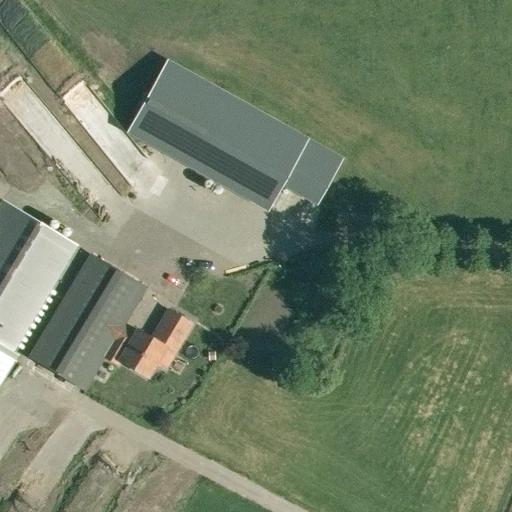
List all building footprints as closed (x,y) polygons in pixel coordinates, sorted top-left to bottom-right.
[(321,194),(340,159),(166,62),(150,92),(128,131),(267,209),(286,174),(315,191),(321,194)] [(141,72),(116,110),(127,117),(153,80),(141,72)] [(0,345),(11,352),(75,245),(2,202),(0,204),(0,345)] [(83,389),(103,355),(117,364),(119,360),(147,377),(156,362),(165,367),(191,323),(168,309),(151,338),(137,329),(136,331),(123,324),(145,287),(91,255),(30,357),(83,389)] [(0,376),(14,354),(11,352),(0,345),(0,376)]
